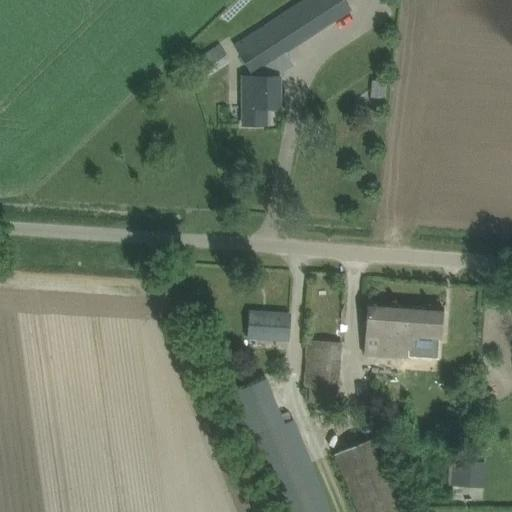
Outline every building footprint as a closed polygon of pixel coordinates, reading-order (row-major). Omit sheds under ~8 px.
[(285,54),(267,24),(232,45),(250,75),(285,54)] [(206,72),(229,60),(222,44),(198,56),(206,72)] [(279,76),(243,76),(243,125),(266,125),(266,108),(279,108),(279,76)] [(371,85),(370,97),(385,98),(386,86),(371,85)] [(368,301),(366,321),(364,354),(411,358),(412,338),(417,338),(417,337),(441,338),(443,306),(368,301)] [(288,341),(289,335),(290,315),(250,312),(248,338),(288,341)] [(308,340),(305,385),(310,385),(309,402),(337,404),(341,342),(308,340)] [(278,511),(330,511),(292,420),(284,423),(265,379),(230,396),(278,511)] [(334,453),(358,511),(410,511),(379,435),(334,453)] [(452,459),(451,485),(472,486),(474,460),(473,460),(452,459)]
